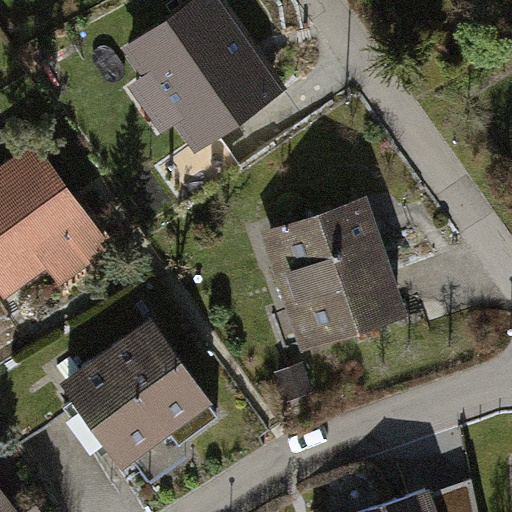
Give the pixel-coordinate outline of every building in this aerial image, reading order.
[(211,0),(199,0),(135,46),(201,140),(275,89),(211,0)] [(63,162),(0,198),(0,249),(34,308),(119,259),(63,162)] [(361,202),(285,229),(295,259),(281,264),(296,307),(310,302),(322,336),(399,309),(361,202)] [(181,333),(96,381),(152,478),(237,429),(181,333)] [(21,511),(0,479),(0,511),(21,511)] [(441,493),(445,511),(482,511),(476,485),(441,493)] [(435,511),(430,492),(367,511),(435,511)]
